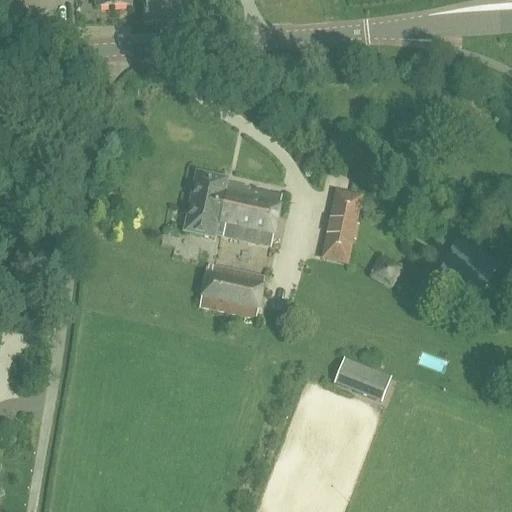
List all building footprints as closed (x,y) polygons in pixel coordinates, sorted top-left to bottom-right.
[(95,0),(96,10),(130,7),(129,0),(95,0)] [(163,21),(164,31),(180,28),(176,0),(175,1),(174,0),(143,0),(145,9),(144,9),(146,24),(163,21)] [(215,237),(270,249),(281,198),(226,187),(227,182),(196,175),(184,235),(214,241),(215,237)] [(350,205),(327,199),(323,218),(345,224),(350,205)] [(342,238),(319,232),(314,252),(338,258),(342,238)] [(439,272),(470,288),(489,282),(497,265),(454,243),(439,272)] [(198,309),(256,321),(264,279),(207,267),(198,309)] [(381,404),(391,379),(343,362),(334,385),(381,404)]
